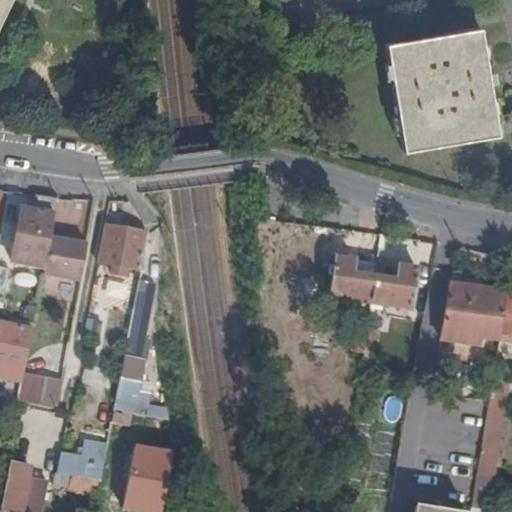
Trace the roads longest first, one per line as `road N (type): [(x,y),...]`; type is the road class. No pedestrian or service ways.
road 1 (residential): [(0,153),(107,169),(243,157),(511,231)]
road 2 (unknown): [(112,183),(95,222),(58,445)]
